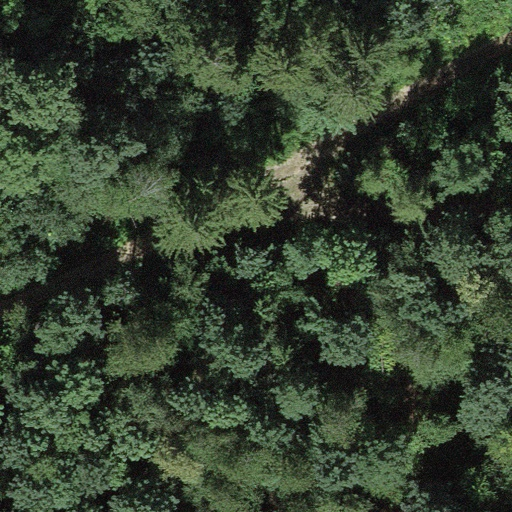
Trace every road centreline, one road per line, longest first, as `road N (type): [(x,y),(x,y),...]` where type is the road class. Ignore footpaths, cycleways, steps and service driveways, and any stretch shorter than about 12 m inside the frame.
road 1 (track): [(511,45),(240,207),(0,313)]
road 2 (track): [(240,207),(511,193)]
